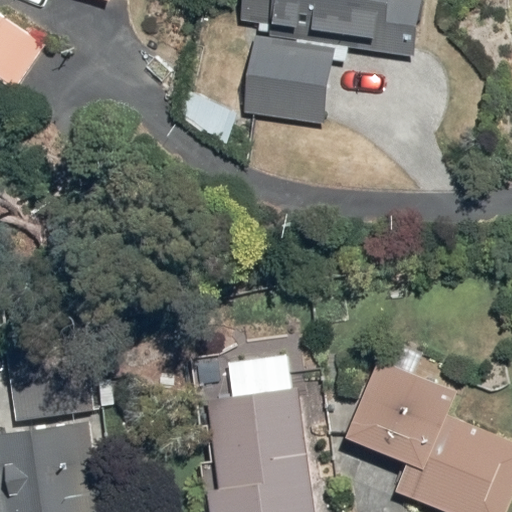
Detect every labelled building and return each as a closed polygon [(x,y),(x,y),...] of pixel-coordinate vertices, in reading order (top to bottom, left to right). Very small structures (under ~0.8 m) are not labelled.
[(265,23),(253,113),(334,123),(344,46),(404,54),(404,47),(430,50),(435,2),(416,0),(256,0),(254,22),(265,23)] [(44,47),(0,17),(0,78),(15,89),(44,47)] [(471,390),(388,360),(360,439),(420,460),(408,494),(458,511),(511,511),(511,437),(461,419),(471,390)] [(327,511),(306,384),(219,398),(233,487),(220,489),(223,511),(327,511)] [(112,511),(98,419),(0,433),(0,511),(112,511)]
